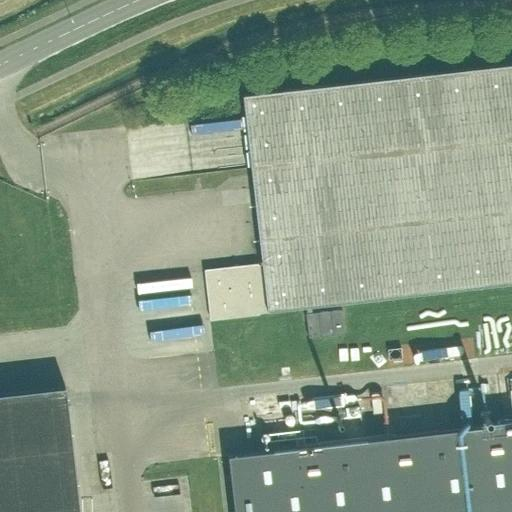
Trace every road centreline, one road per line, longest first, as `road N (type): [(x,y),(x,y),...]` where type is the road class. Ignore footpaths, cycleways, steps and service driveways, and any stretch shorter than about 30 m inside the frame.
road 1 (unknown): [(84,167),(245,149)]
road 2 (unknown): [(93,231),(252,220)]
road 3 (tertiary): [(0,67),(142,0)]
